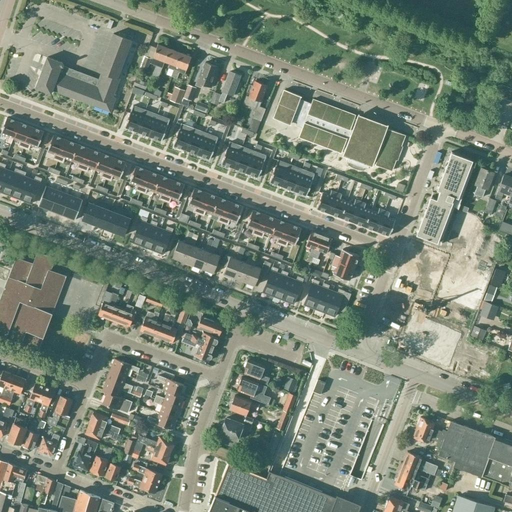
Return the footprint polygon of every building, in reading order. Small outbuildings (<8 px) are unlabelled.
[(131,41),(112,34),(98,72),(101,73),(98,80),(63,66),(63,65),(61,64),(62,63),(47,57),(35,87),(50,93),(52,90),(110,112),(115,98),(112,97),(119,79),(117,78),(131,41)] [(158,78),(164,61),(168,48),(157,44),(152,57),(153,57),(150,63),(156,65),(155,69),(154,69),(152,75),(158,78)] [(173,70),(179,52),(168,48),(164,61),(169,63),(168,68),(173,70)] [(191,57),(179,52),(173,70),(170,76),(176,78),(179,72),(184,74),(191,57)] [(151,59),(145,57),(140,67),(146,70),(151,59)] [(213,76),(216,66),(205,62),(201,71),(200,70),(196,82),(195,85),(200,87),(201,84),(211,88),(216,77),(213,76)] [(237,82),(239,75),(229,71),(224,85),(222,91),(221,95),(214,92),(210,103),(217,105),(219,101),(223,103),(227,93),(228,93),(232,95),(232,94),(236,95),(238,91),(240,83),(237,82)] [(147,83),(136,79),(134,85),(145,89),(147,83)] [(261,102),(267,85),(254,81),(248,97),(246,96),(243,104),(250,106),(253,99),(261,102)] [(511,88),(500,84),(496,96),(511,101),(511,88)] [(191,101),(196,88),(188,85),(183,98),(191,101)] [(154,86),(151,93),(160,96),(163,89),(154,86)] [(185,90),(175,87),(170,101),(180,104),(185,90)] [(299,95),(285,90),(274,118),(288,124),(290,121),(303,125),(299,136),(341,152),(342,151),(348,153),(345,161),(348,161),(347,164),(349,166),(352,167),(353,168),(355,168),(357,169),(359,170),(361,170),(364,170),(365,168),(367,169),(370,162),(376,164),(376,165),(390,170),(404,135),(389,129),(388,131),(370,125),(354,118),(355,116),(312,100),(311,103),(298,98),(299,95)] [(132,105),(124,127),(136,132),(145,109),(132,105)] [(260,121),(265,109),(258,106),(257,109),(256,109),(252,118),(260,121)] [(145,109),(136,132),(149,136),(157,114),(145,109)] [(157,114),(149,136),(161,141),(164,135),(170,119),(157,114)] [(7,116),(0,133),(0,134),(7,137),(5,141),(11,143),(12,139),(19,121),(7,116)] [(19,121),(12,139),(19,141),(17,145),(23,147),(31,125),(19,121)] [(180,123),(172,145),(185,150),(193,128),(180,123)] [(31,125),(23,147),(28,149),(30,145),(37,148),(44,130),(31,125)] [(193,128),(185,150),(197,154),(205,132),(193,128)] [(205,132),(197,154),(210,159),(218,137),(205,132)] [(53,133),(46,151),(53,154),(52,158),(57,160),(66,138),(53,133)] [(66,138),(57,160),(63,162),(64,158),(71,161),(78,143),(66,138)] [(229,141),(221,163),(233,168),(241,146),(229,141)] [(78,143),(71,161),(77,163),(76,167),(81,169),(90,147),(78,143)] [(241,146),(233,168),(245,172),(254,150),(241,146)] [(90,147),(81,169),(87,171),(88,167),(95,170),(102,152),(90,147)] [(254,150),(245,172),(258,177),(266,155),(254,150)] [(458,208),(476,162),(451,152),(452,152),(451,151),(436,190),(433,189),(415,235),(440,244),(454,207),(458,208)] [(102,152),(95,170),(102,172),(100,176),(105,178),(114,156),(102,152)] [(114,156),(105,178),(111,180),(112,176),(120,179),(126,161),(114,156)] [(274,167),(269,181),(281,186),(290,164),(277,159),(274,167)] [(0,191),(9,170),(3,168),(5,165),(0,162),(0,191)] [(135,164),(129,182),(136,185),(134,189),(140,191),(148,169),(135,164)] [(290,164),(281,186),(294,191),(302,168),(290,164)] [(302,168),(294,191),(306,195),(315,173),(302,168)] [(493,172),(481,168),(475,184),(477,185),(474,194),(482,197),(485,188),(487,189),(493,172)] [(11,195),(20,170),(15,169),(14,172),(9,170),(0,191),(11,195)] [(148,169),(140,191),(145,193),(147,189),(153,191),(160,174),(148,169)] [(21,199),(29,178),(24,176),(25,172),(20,170),(11,195),(21,199)] [(160,174),(153,191),(160,194),(158,198),(164,200),(172,178),(160,174)] [(503,192),(511,194),(511,190),(511,177),(503,175),(494,198),(500,200),(503,192)] [(34,180),(29,178),(21,199),(31,203),(41,178),(35,176),(34,180)] [(172,178),(164,200),(169,202),(171,198),(178,201),(185,183),(172,178)] [(404,186),(397,183),(395,189),(402,192),(404,186)] [(58,188),(46,184),(38,206),(50,210),(58,188)] [(194,186),(187,204),(194,207),(193,211),(198,213),(207,191),(194,186)] [(70,193),(58,188),(50,210),(62,215),(70,193)] [(207,191),(198,213),(204,215),(205,211),(212,213),(219,195),(207,191)] [(322,192),(316,209),(328,213),(335,193),(331,191),(329,195),(322,192)] [(82,197),(70,193),(62,215),(74,219),(82,197)] [(335,193),(328,213),(340,217),(340,218),(346,201),(339,199),(341,195),(340,194),(335,193)] [(219,195),(212,213),(218,216),(217,220),(222,222),(231,200),(219,195)] [(496,200),(489,198),(484,212),(490,214),(496,200)] [(92,223),(101,201),(96,199),(94,205),(89,202),(82,219),(92,223)] [(231,200),(222,222),(228,224),(229,220),(237,223),(244,205),(231,200)] [(346,201),(340,218),(352,222),(360,202),(355,200),(353,204),(346,201)] [(103,227),(109,210),(104,208),(106,203),(101,201),(92,223),(103,227)] [(360,202),(352,222),(364,226),(364,227),(370,210),(363,208),(365,204),(360,202)] [(113,231),(121,209),(116,207),(114,212),(109,210),(103,227),(113,231)] [(252,208),(245,226),(253,229),(251,233),(257,235),(265,213),(252,208)] [(126,211),(121,209),(113,231),(123,235),(130,218),(124,216),(126,211)] [(142,246),(150,224),(145,223),(146,219),(149,212),(140,209),(136,220),(139,221),(131,242),(142,246)] [(370,210),(364,227),(376,231),(377,231),(384,211),(379,209),(377,213),(370,210)] [(384,211),(377,231),(389,236),(394,222),(395,219),(387,217),(389,212),(384,211)] [(475,216),(460,211),(458,215),(478,223),(465,256),(463,255),(460,263),(467,266),(471,256),(483,225),(479,223),(481,219),(475,216)] [(265,213),(257,235),(262,237),(264,233),(270,235),(277,217),(265,213)] [(277,217),(270,235),(277,238),(275,242),(281,244),(289,222),(277,217)] [(474,224),(457,217),(446,248),(462,254),(474,224)] [(152,250),(160,228),(155,226),(156,223),(151,221),(150,225),(150,224),(142,246),(152,250)] [(289,222),(281,244),(286,246),(288,242),(295,245),(301,227),(302,227),(289,222)] [(165,230),(160,228),(152,250),(163,254),(172,229),(167,227),(165,230)] [(172,257),(182,261),(193,233),(188,231),(184,242),(178,240),(172,257)] [(311,263),(321,235),(311,231),(305,245),(311,248),(306,261),(311,263)] [(193,233),(182,261),(192,265),(199,248),(194,246),(198,235),(193,233)] [(331,239),(321,235),(311,263),(317,265),(319,260),(317,259),(320,251),(326,253),(331,239)] [(213,240),(202,269),(213,273),(219,256),(214,253),(216,248),(219,240),(214,238),(213,240)] [(199,248),(192,265),(202,269),(213,240),(208,239),(204,250),(199,248)] [(223,274),(234,277),(240,261),(242,255),(245,249),(240,247),(237,254),(235,259),(225,255),(221,265),(226,267),(223,274)] [(335,255),(333,260),(354,268),(358,255),(342,249),(339,256),(335,255)] [(37,253),(36,256),(33,264),(17,258),(5,289),(8,290),(0,311),(0,335),(36,349),(41,336),(39,335),(50,306),(52,307),(64,276),(46,269),(50,258),(37,253)] [(442,266),(407,253),(391,297),(425,310),(442,266)] [(240,261),(234,277),(244,281),(252,259),(247,257),(245,263),(240,261)] [(252,259),(244,281),(254,285),(257,278),(261,280),(265,272),(267,273),(271,263),(264,261),(261,269),(255,267),(257,261),(252,259)] [(354,268),(333,260),(331,265),(335,267),(333,274),(349,280),(354,268)] [(281,275),(280,274),(276,273),(277,269),(272,267),(262,292),(273,296),(281,275)] [(495,268),(490,283),(498,286),(504,271),(495,268)] [(283,300),(291,278),(286,276),(287,273),(282,271),(280,274),(281,275),(273,296),(283,300)] [(296,280),(291,278),(283,300),(293,303),(303,279),(297,277),(296,280)] [(319,310),(328,289),(327,289),(328,285),(323,283),(322,287),(317,285),(318,281),(313,279),(303,304),(319,310)] [(338,293),(337,293),(328,289),(319,310),(330,314),(338,293)] [(339,289),(337,293),(338,293),(330,314),(334,316),(337,309),(343,312),(350,294),(339,289)] [(105,317),(109,319),(114,305),(113,305),(117,295),(106,291),(98,314),(99,315),(100,316),(103,318),(105,317)] [(145,296),(139,294),(135,305),(141,308),(145,296)] [(161,307),(163,300),(147,295),(145,301),(161,307)] [(173,304),(163,300),(161,307),(171,310),(173,304)] [(498,306),(490,303),(483,301),(479,310),(478,314),(493,320),(498,306)] [(127,304),(124,309),(125,309),(120,323),(122,324),(122,325),(126,326),(127,326),(129,326),(131,321),(132,322),(136,310),(132,309),(133,306),(127,304)] [(114,305),(109,319),(110,319),(111,321),(114,322),(116,321),(120,323),(125,309),(124,309),(119,307),(114,305)] [(150,334),(156,321),(159,313),(158,313),(160,309),(155,308),(153,313),(147,311),(145,316),(139,330),(150,334)] [(183,323),(187,313),(181,311),(177,321),(183,323)] [(223,323),(201,315),(197,328),(202,330),(204,329),(218,335),(223,323)] [(156,321),(150,334),(161,339),(169,317),(167,316),(166,318),(164,317),(162,323),(156,321)] [(169,317),(161,339),(172,343),(177,329),(171,326),(173,321),(170,320),(171,317),(169,317)] [(451,337),(408,320),(397,351),(440,367),(440,366),(488,384),(499,355),(479,347),(474,359),(447,348),(451,337)] [(481,340),(486,330),(474,325),(470,335),(481,340)] [(183,338),(213,349),(215,344),(216,343),(217,341),(217,339),(217,338),(203,332),(200,338),(185,333),(183,338)] [(211,354),(213,349),(183,338),(182,338),(180,342),(197,348),(194,355),(192,359),(199,361),(200,358),(208,360),(209,359),(210,358),(211,356),(211,354)] [(110,369),(126,375),(129,368),(138,372),(139,368),(130,365),(114,358),(110,369)] [(266,384),(269,378),(260,374),(264,366),(247,359),(247,361),(245,362),(244,364),(245,366),(244,368),(245,368),(244,373),(257,378),(256,380),(266,384)] [(106,380),(131,389),(132,386),(123,382),(126,375),(110,369),(106,380)] [(0,401),(3,403),(14,375),(2,370),(0,376),(0,385),(3,387),(0,395),(0,401)] [(25,379),(14,375),(3,403),(9,405),(14,391),(20,393),(25,379)] [(162,389),(167,391),(179,395),(183,384),(167,378),(158,375),(156,379),(165,382),(162,389)] [(239,386),(237,390),(251,395),(250,397),(266,403),(269,397),(263,395),(266,386),(241,376),(240,378),(238,379),(237,381),(238,383),(238,385),(239,386)] [(299,379),(290,376),(286,387),(295,391),(299,379)] [(102,391),(106,393),(106,392),(118,397),(118,396),(121,390),(129,393),(131,389),(106,380),(102,391)] [(35,399),(39,400),(44,386),(35,383),(29,399),(28,399),(24,411),(29,413),(31,407),(32,407),(35,399)] [(44,386),(39,400),(43,402),(40,410),(38,416),(43,418),(48,406),(54,390),(44,386)] [(154,398),(180,408),(184,397),(179,395),(167,391),(164,398),(156,395),(154,398)] [(106,392),(106,393),(102,403),(119,409),(127,413),(129,409),(131,401),(123,398),(118,396),(118,397),(106,392)] [(296,395),(288,393),(282,409),(289,412),(296,395)] [(66,415),(72,400),(60,395),(54,411),(55,411),(52,418),(58,420),(60,413),(66,415)] [(256,409),(258,405),(250,402),(251,401),(234,395),(231,402),(230,402),(229,406),(229,407),(229,409),(245,415),(249,406),(256,409)] [(159,412),(176,418),(180,408),(154,398),(153,402),(162,405),(159,412)] [(0,419),(0,436),(1,437),(6,422),(9,416),(11,417),(14,410),(6,407),(3,414),(4,414),(2,420),(0,419)] [(289,413),(283,410),(276,428),(282,430),(289,413)] [(89,422),(116,433),(118,428),(114,427),(107,424),(107,425),(105,424),(108,417),(93,411),(89,422)] [(171,429),(176,418),(159,412),(156,419),(148,416),(146,420),(155,423),(171,429)] [(130,419),(112,413),(110,418),(128,425),(130,419)] [(142,425),(144,419),(135,415),(132,421),(142,425)] [(32,418),(31,418),(27,416),(25,421),(15,417),(7,439),(20,444),(25,429),(27,430),(32,418)] [(32,417),(31,418),(32,418),(27,430),(21,445),(32,449),(41,428),(43,428),(45,422),(41,420),(38,427),(36,426),(34,433),(29,431),(34,418),(32,417)] [(242,434),(244,429),(241,428),(243,424),(225,417),(219,434),(229,438),(227,445),(237,449),(240,442),(236,441),(239,433),(242,434)] [(443,437),(446,431),(442,429),(441,432),(438,430),(432,428),(435,422),(420,417),(416,427),(443,437)] [(443,437),(440,447),(437,454),(454,461),(452,466),(466,471),(481,476),(508,485),(507,487),(511,488),(511,441),(495,435),(494,436),(450,420),(446,431),(443,437)] [(116,433),(89,422),(85,433),(99,439),(102,431),(104,432),(104,433),(115,437),(116,433)] [(59,436),(62,429),(52,425),(49,432),(53,433),(50,440),(43,437),(38,451),(49,455),(49,456),(52,454),(57,443),(57,442),(59,436)] [(136,441),(146,445),(169,453),(173,442),(159,436),(157,441),(145,437),(148,428),(143,426),(139,435),(136,441)] [(435,446),(440,447),(443,437),(416,427),(412,437),(427,443),(428,438),(437,441),(435,446)] [(272,455),(280,434),(274,431),(266,453),(272,455)] [(97,443),(86,438),(83,444),(88,446),(88,448),(81,446),(79,452),(78,451),(73,464),(87,470),(97,443)] [(122,453),(126,454),(126,453),(131,455),(133,449),(135,442),(127,439),(123,452),(122,453)] [(146,445),(145,449),(150,451),(151,450),(153,451),(150,459),(165,464),(169,453),(146,445)] [(108,447),(106,452),(105,451),(103,458),(96,455),(90,470),(92,470),(92,472),(96,473),(97,472),(102,474),(110,453),(112,449),(108,447)] [(132,456),(137,458),(140,451),(134,449),(132,456)] [(402,462),(417,468),(425,471),(429,473),(439,476),(441,470),(436,469),(437,465),(425,461),(423,465),(418,463),(421,457),(407,451),(402,462)] [(121,467),(126,454),(122,453),(123,452),(122,452),(117,465),(110,463),(105,477),(106,477),(106,478),(109,479),(111,479),(115,480),(120,467),(121,467)] [(16,466),(7,462),(0,459),(0,511),(7,511),(9,506),(14,507),(16,499),(21,500),(21,497),(25,483),(12,479),(13,476),(23,480),(26,470),(16,466)] [(228,462),(207,511),(356,511),(360,504),(336,494),(335,497),(269,470),(266,478),(228,462)] [(424,483),(426,484),(428,479),(414,474),(417,468),(402,462),(398,473),(424,483)] [(142,477),(158,483),(162,474),(133,463),(131,469),(137,471),(144,474),(142,477)] [(422,489),(424,483),(398,473),(394,484),(408,489),(411,483),(417,485),(416,487),(422,489)] [(35,489),(43,491),(47,478),(37,474),(34,483),(36,484),(35,489)] [(154,493),(158,483),(142,477),(141,481),(134,479),(128,477),(126,482),(138,487),(154,493)] [(52,494),(56,481),(47,478),(43,491),(52,494)] [(56,481),(52,494),(54,495),(51,506),(56,507),(63,484),(56,481)] [(447,484),(441,481),(438,488),(444,491),(447,484)] [(31,500),(34,488),(26,486),(23,498),(31,500)] [(95,511),(100,497),(80,490),(73,511),(95,511)] [(44,504),(48,493),(42,492),(39,503),(44,504)] [(511,503),(511,495),(505,494),(503,501),(511,503)] [(61,495),(60,498),(57,507),(60,507),(58,511),(64,511),(65,511),(68,511),(71,511),(75,499),(61,495)] [(457,495),(451,511),(491,511),(494,506),(457,495)] [(387,502),(385,507),(397,511),(409,511),(401,509),(404,501),(389,496),(389,497),(387,498),(386,501),(387,502)] [(110,511),(113,502),(102,498),(97,511),(110,511)] [(14,507),(9,506),(7,511),(17,511),(20,502),(21,500),(16,499),(14,507)] [(20,502),(17,511),(26,511),(29,504),(20,502)] [(110,511),(133,511),(134,511),(114,502),(110,511)] [(425,511),(430,511),(432,507),(420,502),(418,509),(425,511)]
